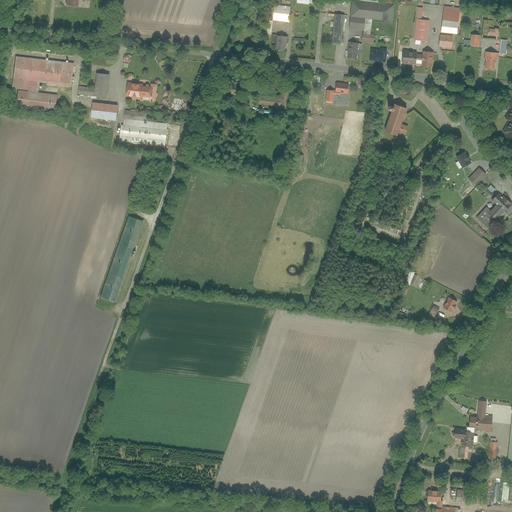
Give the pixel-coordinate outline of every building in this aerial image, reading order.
[(394,6),(352,1),(350,17),(365,18),(372,19),(382,20),(381,23),(392,25),(394,6)] [(273,20),(289,22),(290,6),(274,5),(273,20)] [(460,8),(444,6),(441,33),(457,34),(460,8)] [(335,14),(332,42),(342,43),(345,15),(335,14)] [(364,30),(365,18),(350,17),(349,28),(364,30)] [(370,35),(372,19),(365,18),(364,30),(363,34),(370,35)] [(416,19),(414,40),(427,42),(429,21),(422,20),(416,19)] [(271,34),(273,21),(267,20),(265,33),(271,34)] [(363,34),(362,34),(362,42),(373,43),(374,35),(370,35),(363,34)] [(471,41),(470,45),(480,46),(481,35),(471,34),(471,41)] [(285,51),(287,36),(272,35),(271,43),(276,43),(275,50),(285,51)] [(453,36),(440,35),(439,46),(452,48),(453,36)] [(359,44),(349,43),(348,57),(357,58),(357,54),(361,55),(362,45),(358,45),(359,44)] [(380,50),(371,49),(370,61),(385,62),(387,49),(380,49),(380,50)] [(417,54),(417,53),(403,51),(402,63),(416,65),(417,54)] [(434,53),(423,51),(423,55),(417,54),(416,65),(432,67),(434,53)] [(497,53),(485,52),(485,59),(486,59),(485,68),(494,69),(495,60),(497,60),(497,53)] [(74,64),(14,57),(10,92),(16,93),(15,107),(57,112),(59,95),(38,92),(39,84),(71,88),(74,64)] [(107,98),(109,74),(96,73),(94,88),(79,86),(78,95),(107,98)] [(150,84),(127,82),(125,97),(150,100),(152,101),(156,102),(157,84),(150,83),(150,84)] [(350,83),(335,82),(334,92),(349,93),(350,83)] [(240,85),(225,84),(225,94),(240,95),(240,85)] [(278,105),(279,98),(258,95),(257,103),(278,105)] [(287,96),(279,95),(279,98),(278,105),(278,108),(285,109),(287,96)] [(116,121),(118,105),(92,102),(90,118),(116,121)] [(393,107),(389,106),(387,113),(391,114),(385,133),(397,137),(399,132),(405,134),(407,127),(401,125),(406,109),(394,105),(393,107)] [(164,147),(167,124),(148,122),(149,113),(125,110),(123,125),(121,125),(119,142),(164,147)] [(511,116),(501,136),(511,142),(511,141),(511,116)] [(179,146),(180,126),(171,125),(169,145),(179,146)] [(464,153),(457,156),(463,169),(471,165),(464,153)] [(478,166),(467,177),(476,186),(487,175),(478,166)] [(511,212),(511,203),(500,192),(493,200),(498,204),(504,210),(510,215),(511,212)] [(504,210),(498,204),(490,213),(496,219),(504,210)] [(131,216),(101,299),(115,303),(145,220),(131,216)] [(409,272),(406,283),(411,285),(415,273),(409,272)] [(449,297),(443,307),(452,313),(458,302),(449,297)] [(439,308),(434,305),(430,313),(435,316),(439,308)] [(477,416),(485,416),(486,402),(479,401),(477,416)] [(477,416),(470,415),(469,430),(491,432),(492,417),(485,416),(477,416)] [(461,446),(472,447),(474,433),(463,432),(461,446)] [(490,441),(488,458),(495,459),(498,442),(490,441)] [(443,491),(428,490),(427,502),(442,503),(443,491)]
